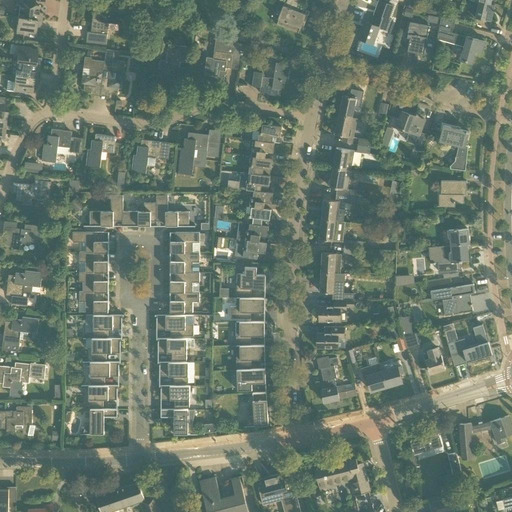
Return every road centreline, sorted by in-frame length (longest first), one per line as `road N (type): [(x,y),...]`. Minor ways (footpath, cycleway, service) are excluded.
road 1 (residential): [(0,197),(22,138),(51,112),(145,123),(240,108),(312,118)]
road 2 (residential): [(295,438),(292,267),(312,118)]
road 3 (residential): [(511,119),(323,61)]
road 4 (residential): [(151,301),(151,244),(123,245),(124,304),(139,313)]
road 5 (residential): [(140,457),(295,438)]
road 6 (residential): [(140,457),(139,313)]
road 7 (residential): [(374,421),(511,381)]
road 8 (residential): [(0,463),(140,457)]
